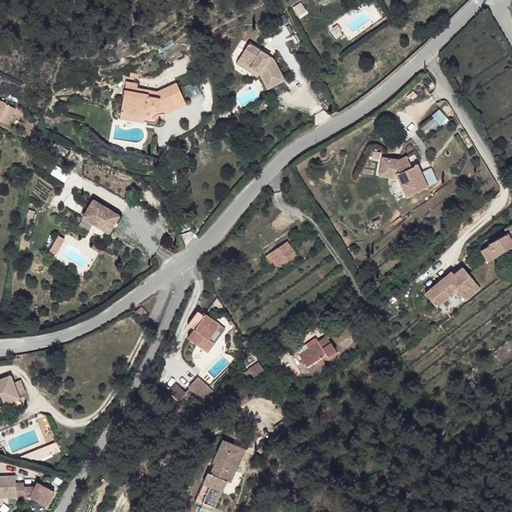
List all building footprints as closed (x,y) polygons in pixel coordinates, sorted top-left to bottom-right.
[(285,80),(274,60),(249,43),(239,60),(259,73),(268,89),(285,80)] [(259,73),(239,60),(236,63),(257,76),(259,73)] [(137,88),(138,83),(126,81),(124,90),(136,92),(137,88)] [(166,113),(186,104),(177,83),(157,92),(137,88),(136,92),(124,90),(121,113),(145,117),(145,121),(153,123),(155,123),(157,122),(160,119),(164,119),(166,113)] [(0,120),(9,124),(16,109),(0,101),(0,120)] [(25,117),(27,111),(17,107),(16,109),(15,112),(25,117)] [(145,121),(145,117),(121,113),(120,118),(144,122),(145,121)] [(420,128),(427,136),(428,138),(438,130),(441,128),(434,118),(420,128)] [(442,136),(441,135),(438,130),(432,135),(436,141),(442,136)] [(417,165),(412,155),(407,158),(411,168),(417,165)] [(428,187),(417,165),(411,168),(407,158),(406,156),(399,160),(383,157),(379,175),(398,178),(407,196),(428,187)] [(50,201),(57,186),(39,179),(33,193),(50,201)] [(120,216),(94,199),(82,217),(109,234),(120,216)] [(489,261),(511,247),(511,226),(511,225),(504,229),(507,234),(489,244),(489,245),(482,250),(489,261)] [(275,270),(297,255),(287,241),(266,256),(275,270)] [(480,287),(463,267),(454,274),(451,271),(425,293),(436,306),(457,290),(465,300),(480,287)] [(140,319),(147,313),(142,307),(135,313),(140,319)] [(225,328),(199,309),(187,324),(194,329),(187,338),(208,352),(225,328)] [(336,351),(326,336),(319,341),(316,338),(306,344),(311,352),(301,358),(307,367),(314,363),(315,365),(319,363),(336,351)] [(301,358),(311,352),(306,344),(297,351),(301,358)] [(314,380),(329,370),(323,361),(319,364),(319,363),(315,365),(314,363),(307,367),(309,370),(308,371),(314,380)] [(254,364),(245,372),(252,379),(260,372),(254,364)] [(0,405),(19,398),(11,376),(0,379),(0,405)] [(209,388),(198,379),(189,388),(200,398),(209,388)] [(186,393),(177,383),(169,391),(178,400),(186,393)] [(37,461),(61,452),(57,442),(20,457),(21,459),(22,458),(36,460),(37,461)] [(236,470),(245,449),(228,442),(220,445),(213,461),(215,462),(210,473),(208,472),(203,484),(209,487),(203,502),(215,507),(227,480),(232,469),(236,470)] [(231,482),(236,470),(232,469),(227,480),(231,482)] [(54,491),(37,482),(35,486),(24,487),(16,485),(16,476),(0,476),(0,497),(3,498),(30,497),(46,506),(54,491)]
